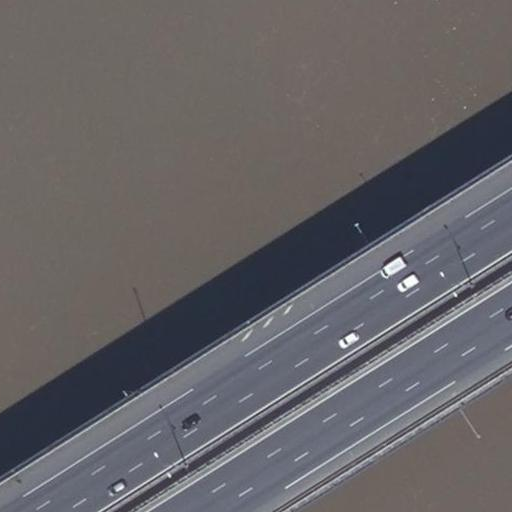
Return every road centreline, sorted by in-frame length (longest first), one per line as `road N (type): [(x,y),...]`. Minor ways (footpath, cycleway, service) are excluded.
road 1 (motorway): [(511,231),(65,511)]
road 2 (motorway): [(261,511),(511,354)]
